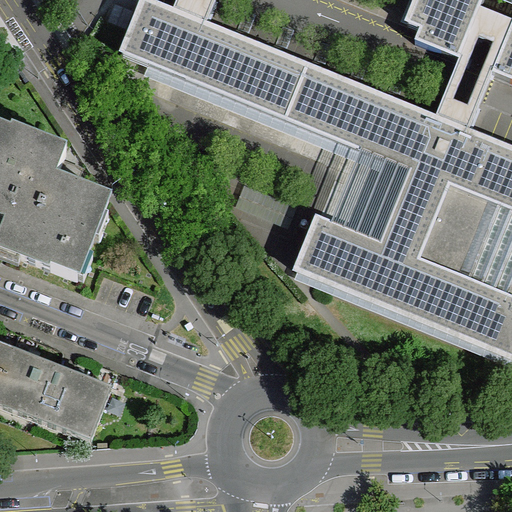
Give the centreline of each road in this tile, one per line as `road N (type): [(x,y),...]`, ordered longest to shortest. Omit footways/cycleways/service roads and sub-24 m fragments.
road 1 (residential): [(297,398),(240,342),(25,0)]
road 2 (residential): [(244,403),(0,298)]
road 3 (tertiary): [(0,487),(234,466)]
road 4 (secondary): [(310,471),(452,446)]
road 5 (secondary): [(452,446),(314,416)]
